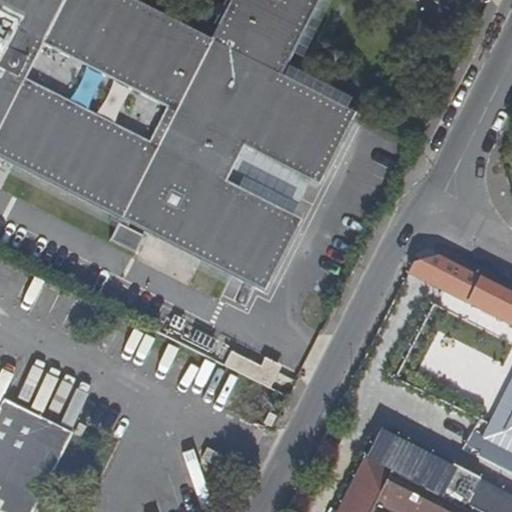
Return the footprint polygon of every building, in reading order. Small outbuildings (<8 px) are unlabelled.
[(253,276),(322,142),(337,114),(275,82),(206,46),(115,0),(0,0),(0,147),(120,209),(114,220),(112,219),(104,236),(129,249),(138,233),(123,225),(129,213),(253,276)] [(229,0),(206,46),(275,82),(317,0),(229,0)] [(482,306),(498,314),(511,321),(511,293),(436,254),(414,262),(410,270),(420,274),(431,280),(482,306)] [(498,314),(482,306),(476,317),(493,325),(498,314)] [(278,374),(233,351),(225,366),(271,389),(278,374)] [(38,380),(30,402),(49,409),(57,387),(38,380)] [(0,511),(1,511),(2,510),(8,498),(24,507),(21,511),(34,511),(76,433),(68,429),(8,399),(2,413),(0,411),(0,511)] [(470,511),(464,509),(477,483),(479,478),(456,466),(447,482),(432,474),(425,489),(365,458),(337,511),(470,511)] [(511,511),(511,501),(477,483),(464,509),(470,511),(511,511)] [(8,498),(2,510),(5,511),(21,511),(24,507),(8,498)]
